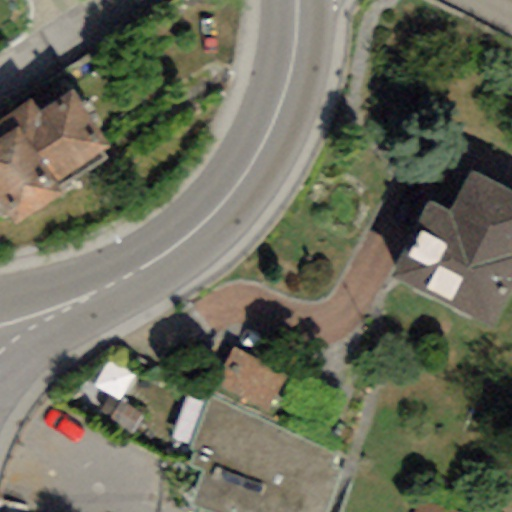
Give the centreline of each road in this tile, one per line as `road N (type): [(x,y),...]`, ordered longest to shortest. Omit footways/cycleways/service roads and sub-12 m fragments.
road 1 (secondary): [(168,249),(229,197),(267,134),(294,50),(298,0)]
road 2 (secondary): [(168,249),(0,306)]
road 3 (secondary): [(33,353),(168,249)]
road 4 (residential): [(133,0),(0,81)]
